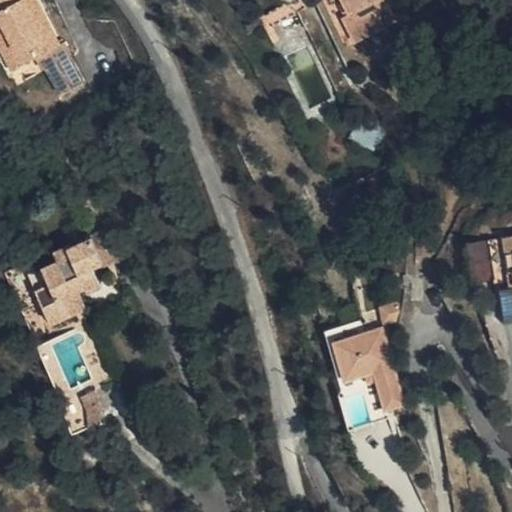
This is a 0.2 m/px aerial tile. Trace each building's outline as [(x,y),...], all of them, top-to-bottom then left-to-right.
[(0,0),(0,3),(3,10),(0,10),(0,14),(18,48),(13,51),(20,66),(36,57),(47,52),(53,63),(72,54),(67,43),(60,45),(36,0),(0,0)] [(267,26),(299,10),(292,0),(291,0),(261,15),(267,26)] [(395,21),(384,0),(343,0),(351,15),(344,19),(355,41),(395,21)] [(18,48),(0,14),(0,47),(12,70),(20,66),(13,51),(18,48)] [(47,52),(36,57),(42,69),(46,68),(53,63),(47,52)] [(84,80),(72,54),(53,63),(46,68),(60,93),(84,80)] [(389,147),(395,135),(361,117),(353,133),(376,146),(377,141),(389,147)] [(30,270),(37,288),(51,281),(58,299),(80,290),(99,281),(93,267),(127,252),(117,226),(68,248),(67,244),(54,249),(57,258),(30,270)] [(51,281),(37,288),(52,321),(86,307),(80,290),(58,299),(51,281)] [(385,325),(367,330),(363,316),(330,325),(349,393),(366,388),(375,418),(392,413),(390,404),(406,399),(385,325)] [(104,407),(96,389),(83,394),(89,410),(89,426),(101,422),(101,408),(104,407)]
